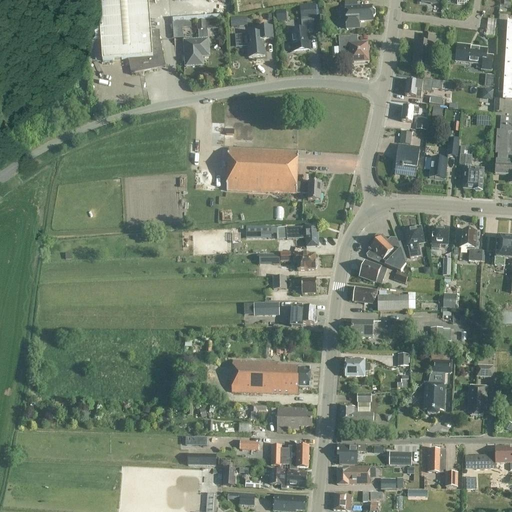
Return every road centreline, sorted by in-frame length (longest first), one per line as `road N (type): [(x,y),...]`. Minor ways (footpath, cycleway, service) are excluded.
road 1 (unclassified): [(381,90),(286,83),(159,105),(67,136),(0,176)]
road 2 (secondary): [(375,210),(346,242),(324,440)]
road 3 (residential): [(511,441),(324,440)]
road 4 (secondary): [(511,211),(399,203),(375,210)]
road 5 (residential): [(375,210),(364,171),(381,90)]
